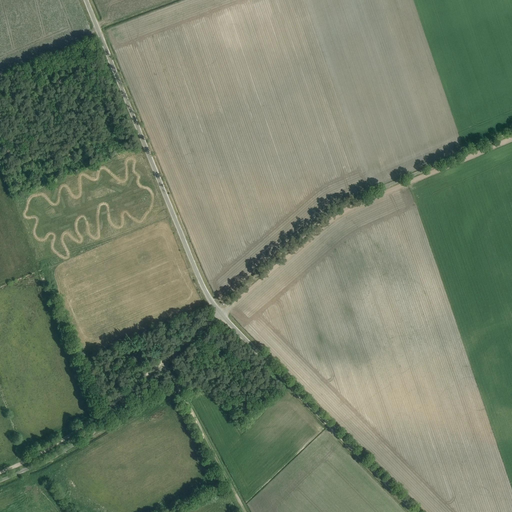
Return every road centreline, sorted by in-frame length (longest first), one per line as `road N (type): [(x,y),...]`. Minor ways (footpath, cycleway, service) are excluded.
road 1 (unclassified): [(415,511),(203,289),(85,0)]
road 2 (track): [(511,138),(348,208),(227,309)]
road 3 (track): [(0,472),(102,413),(164,361)]
road 4 (track): [(244,511),(164,361)]
